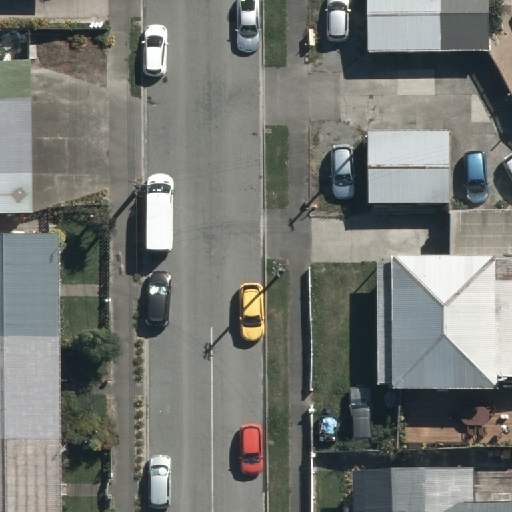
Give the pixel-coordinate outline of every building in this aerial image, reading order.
[(488,0),(367,0),(368,43),(488,44),(488,0)] [(21,55),(0,54),(0,206),(24,206),(21,55)] [(447,123),(364,122),(363,197),(446,199),(447,123)] [(0,511),(53,511),(54,224),(0,223),(0,511)] [(511,280),(498,280),(498,254),(392,255),(393,389),(496,388),(496,375),(511,375),(511,280)] [(474,459),(356,462),(356,502),(346,502),(346,511),(511,511),(511,494),(474,494),(474,459)]
